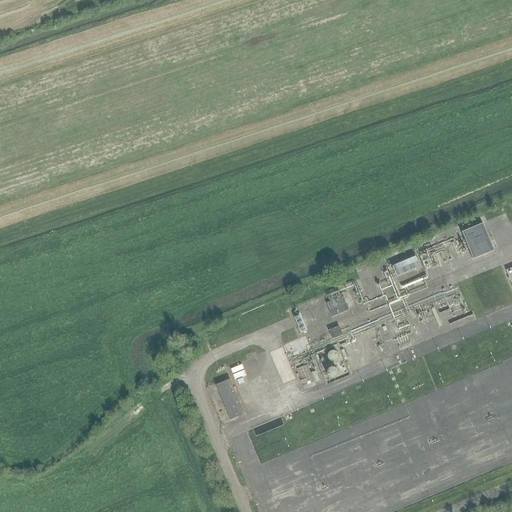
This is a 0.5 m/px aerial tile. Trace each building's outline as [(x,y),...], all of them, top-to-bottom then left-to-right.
[(494,251),(482,223),(461,232),(473,259),(494,251)] [(415,256),(392,265),(396,276),(419,266),(415,256)] [(349,310),(343,296),(326,303),(332,317),(349,310)] [(332,339),(342,335),(339,327),(329,331),(332,339)] [(310,373),(314,383),(319,381),(315,371),(310,373)] [(216,385),(230,420),(244,414),(230,379),(216,385)]
